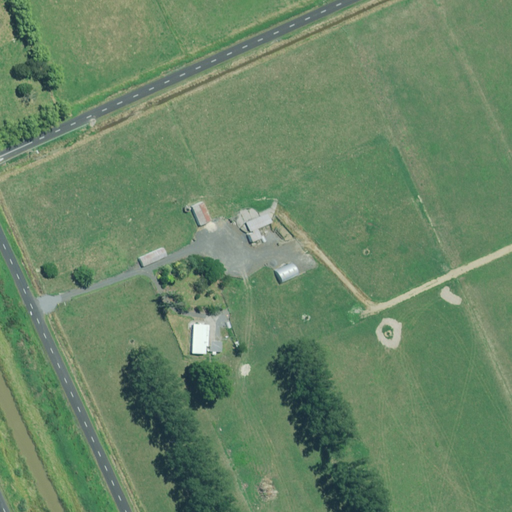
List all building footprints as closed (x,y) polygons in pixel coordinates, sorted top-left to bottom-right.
[(270,205),(268,200),(257,204),(259,209),(270,205)] [(210,221),(202,203),(191,207),(199,226),(210,221)] [(270,223),(266,214),(244,224),(248,234),(245,235),(248,244),(259,239),(255,230),(270,223)] [(284,242),(288,241),(293,238),(276,218),(269,224),(270,229),(273,232),(275,231),(284,242)] [(369,223),(364,225),(363,223),(358,225),(359,229),(360,228),(362,231),(370,228),(369,223)] [(357,232),(353,224),(344,229),(348,236),(357,232)] [(105,253),(102,245),(88,250),(95,267),(111,260),(107,252),(105,253)] [(165,256),(162,248),(138,258),(142,266),(165,256)] [(295,277),(290,264),(273,272),(279,284),(295,277)] [(207,326),(191,325),(189,354),(203,355),(204,347),(205,347),(207,326)] [(220,353),(220,342),(208,342),(208,352),(211,352),(211,356),(214,356),(214,353),(220,353)]
